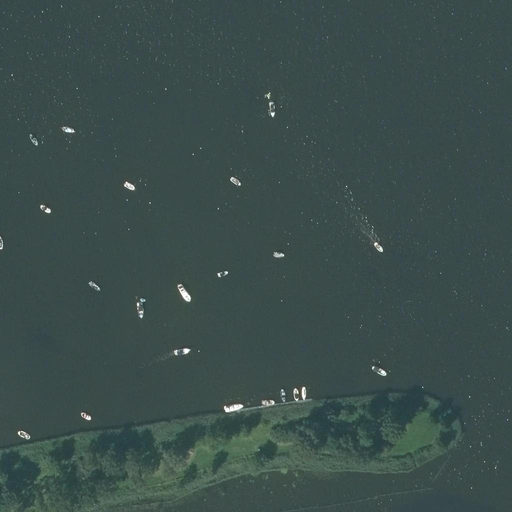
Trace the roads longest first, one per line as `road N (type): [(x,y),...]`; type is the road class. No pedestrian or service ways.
road 1 (track): [(375,437),(338,429),(299,444),(243,444),(157,478),(50,469),(0,480)]
road 2 (track): [(338,429),(355,417),(392,412),(423,421),(423,436),(409,447),(375,437)]
